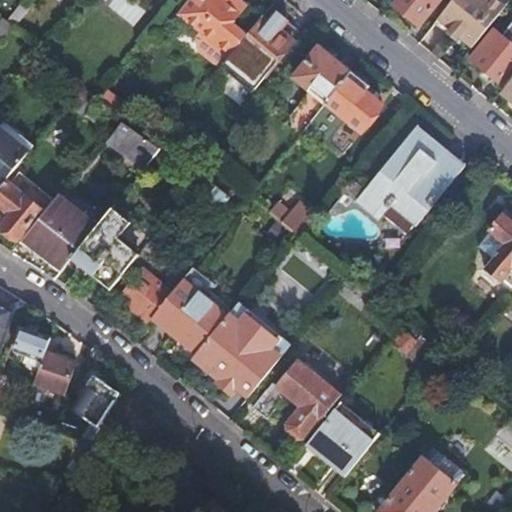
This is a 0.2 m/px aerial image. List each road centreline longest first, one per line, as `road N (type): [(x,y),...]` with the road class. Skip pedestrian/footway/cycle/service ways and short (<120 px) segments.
road 1 (residential): [(0,276),(305,511)]
road 2 (residential): [(511,155),(318,0)]
